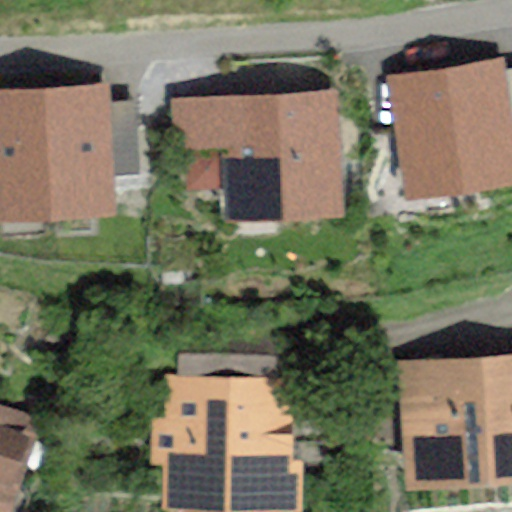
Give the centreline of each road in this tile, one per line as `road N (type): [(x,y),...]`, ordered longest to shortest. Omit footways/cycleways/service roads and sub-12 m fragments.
road 1 (residential): [(0,53),(374,29),(509,0)]
road 2 (residential): [(279,334),(440,327),(511,306)]
